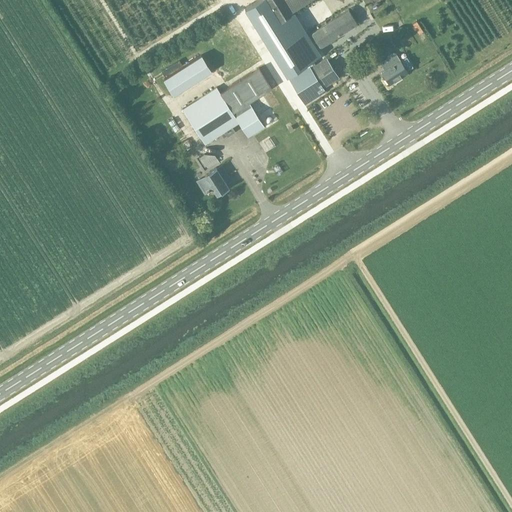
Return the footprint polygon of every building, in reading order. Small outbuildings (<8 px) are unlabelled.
[(348,9),(311,33),(320,47),(357,23),(348,9)] [(282,17),(276,20),(283,32),(288,29),(282,17)] [(403,24),(413,37),(422,31),(412,18),(403,24)] [(275,48),(273,48),(274,59),(288,58),(287,43),(281,43),(281,42),(275,42),(275,48)] [(384,70),(381,72),(389,84),(407,72),(404,67),(409,64),(405,57),(400,60),(395,52),(379,62),(384,70)] [(201,55),(163,79),(173,95),(211,70),(201,55)] [(323,87),(339,77),(326,57),(310,68),(308,64),(287,78),(305,104),(325,91),(323,87)] [(278,63),(274,66),(282,78),(286,75),(278,63)] [(204,144),(238,123),(247,136),(253,133),(255,137),(279,121),(262,94),(271,88),(258,68),(219,92),(216,87),(182,109),(204,144)] [(350,79),(345,83),(354,94),(359,89),(350,79)] [(338,103),(342,110),(355,103),(351,96),(338,103)] [(268,136),(258,140),(263,151),(273,147),(268,136)] [(232,184),(225,172),(220,165),(204,175),(204,194),(213,188),(216,194),(232,184)]
